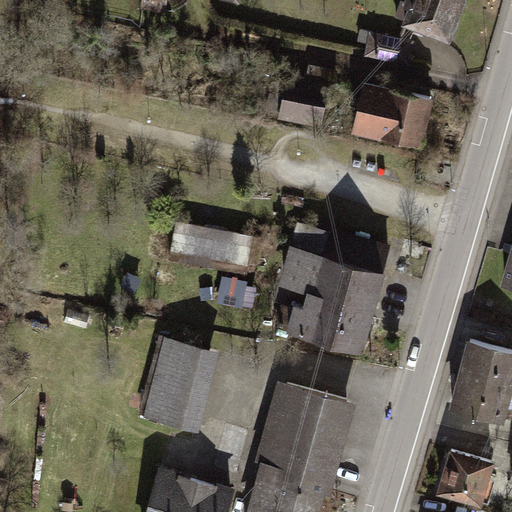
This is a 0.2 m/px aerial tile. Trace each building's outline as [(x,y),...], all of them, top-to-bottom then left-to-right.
[(415,0),(407,22),(450,38),(464,0),(415,0)] [(373,32),(368,54),(408,62),(412,41),(373,32)] [(309,82),(329,86),(335,87),(338,71),(312,65),(309,82)] [(309,82),(290,78),(289,84),(283,115),(322,122),(329,86),(309,82)] [(267,112),(283,115),(289,84),(274,81),(267,112)] [(433,95),(368,81),(358,129),(423,143),(433,95)] [(254,236),(178,221),(172,249),(249,263),(254,236)] [(302,223),(296,246),(325,254),(385,270),(391,248),(302,223)] [(286,282),(315,290),(325,254),(296,246),(286,282)] [(315,290),(313,297),(373,314),(385,270),(325,254),(315,290)] [(373,314),(313,297),(311,305),(299,301),(297,307),(291,329),(363,349),(373,314)] [(278,325),(291,329),(297,307),(284,304),(278,325)] [(206,347),(171,337),(149,413),(185,423),(206,347)] [(511,390),(511,347),(471,337),(453,407),(504,420),(511,390)] [(290,381),(268,461),(329,477),(351,398),(290,381)] [(494,460),(453,448),(441,490),(483,502),(494,460)] [(318,511),(329,477),(268,461),(264,474),(262,474),(251,511),(318,511)] [(226,511),(234,488),(162,468),(149,511),(226,511)]
